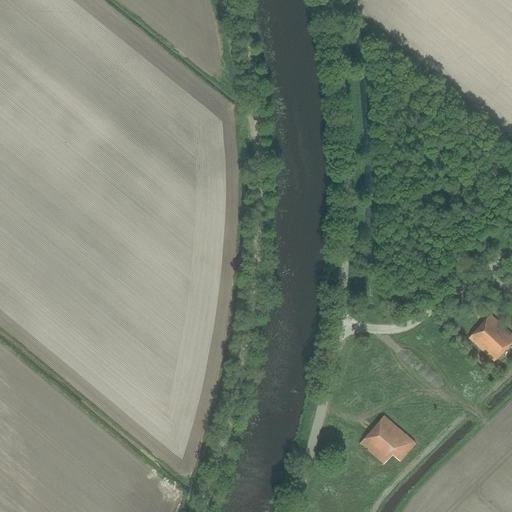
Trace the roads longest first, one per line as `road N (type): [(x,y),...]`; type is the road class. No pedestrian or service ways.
road 1 (track): [(237,0),(253,98),(257,242),(242,367),(200,511)]
road 2 (unclassified): [(341,322),(347,162),(327,0)]
road 3 (unclassified): [(341,322),(402,330),(422,321),(511,245)]
road 4 (unclassified): [(292,511),(341,322)]
